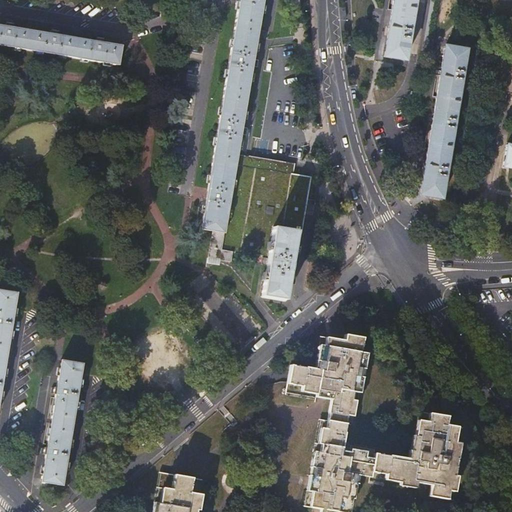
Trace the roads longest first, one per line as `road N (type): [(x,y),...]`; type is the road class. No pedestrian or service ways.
road 1 (tertiary): [(386,259),(365,265),(73,511)]
road 2 (secondary): [(409,263),(360,161),(326,0)]
road 3 (secondary): [(325,0),(323,51),(339,134),(386,259)]
road 4 (secondary): [(386,259),(452,359),(494,395)]
road 5 (secondary): [(494,395),(409,263)]
